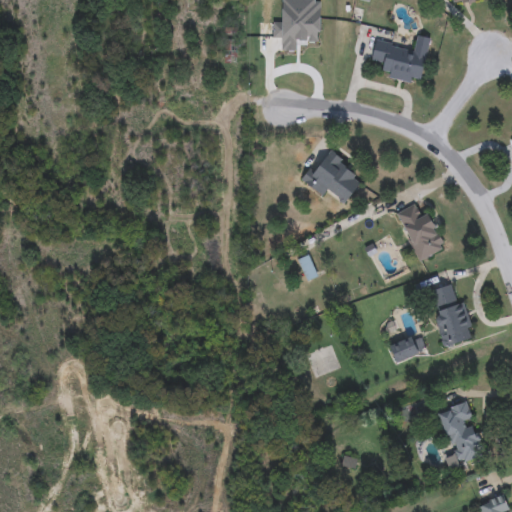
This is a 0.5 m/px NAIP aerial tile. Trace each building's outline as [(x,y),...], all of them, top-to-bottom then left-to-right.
[(430,38),(420,85),(388,78),(390,68),(370,64),(375,40),(411,48),(413,35),(430,38)] [(224,41),(237,41),(237,63),(224,63),(224,41)] [(324,197),(304,184),(326,149),(357,169),(351,179),(359,184),(346,204),(327,191),(324,197)] [(394,214),(412,205),(417,215),(428,210),(447,248),(418,263),(394,214)] [(317,276),(306,281),(297,259),(309,255),(317,276)] [(444,346),(428,291),(452,284),(457,302),(465,300),(475,338),(444,346)] [(396,364),(388,346),(420,332),(427,350),(396,364)] [(437,411),(468,401),(474,422),(473,422),(484,456),(454,465),(437,411)] [(508,511),(479,511),(477,504),(503,495),(508,511)]
